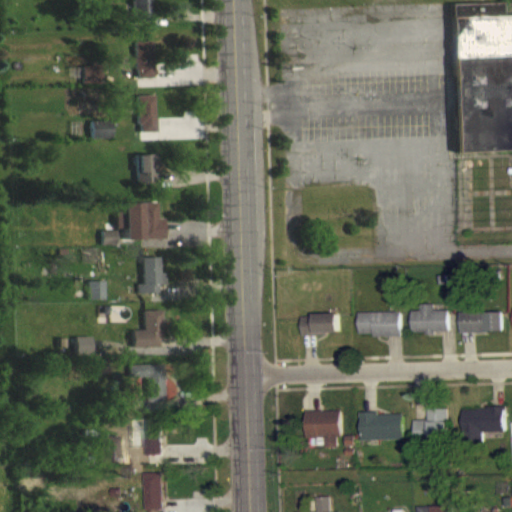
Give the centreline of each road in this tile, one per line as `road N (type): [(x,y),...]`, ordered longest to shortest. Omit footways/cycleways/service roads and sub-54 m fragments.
road 1 (primary): [(235,0),(252,511)]
road 2 (residential): [(250,374),(511,366)]
